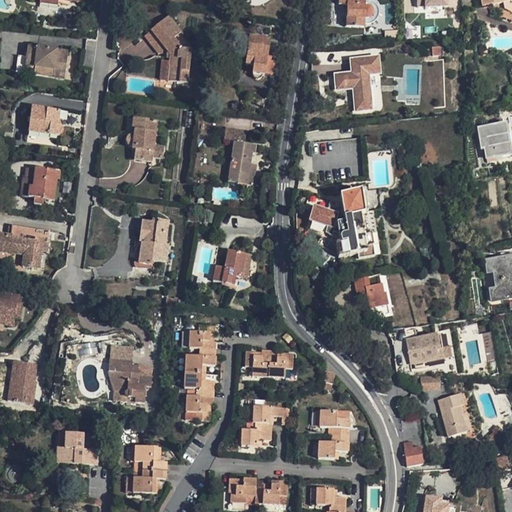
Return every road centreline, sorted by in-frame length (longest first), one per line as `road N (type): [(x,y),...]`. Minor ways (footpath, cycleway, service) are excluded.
road 1 (residential): [(393,511),(387,432),(362,390),(296,324),(285,299),(284,185),(308,0)]
road 2 (residential): [(108,0),(70,283)]
